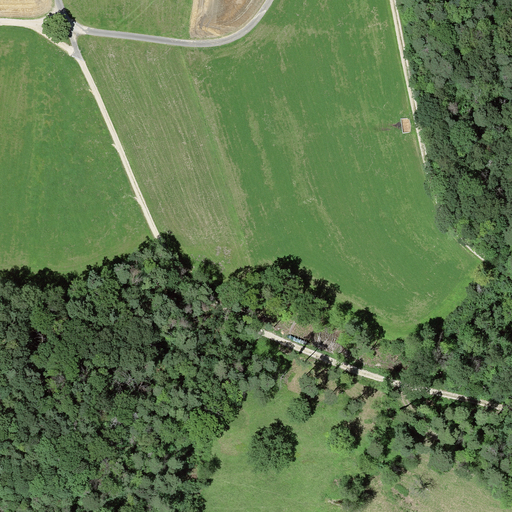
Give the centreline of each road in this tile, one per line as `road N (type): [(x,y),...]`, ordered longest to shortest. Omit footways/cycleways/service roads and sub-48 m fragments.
road 1 (track): [(511,408),(344,368),(237,329),(208,309),(120,154),(66,25)]
road 2 (track): [(511,274),(468,235),(432,182),(393,0)]
road 3 (track): [(270,0),(248,29),(217,44),(66,25)]
